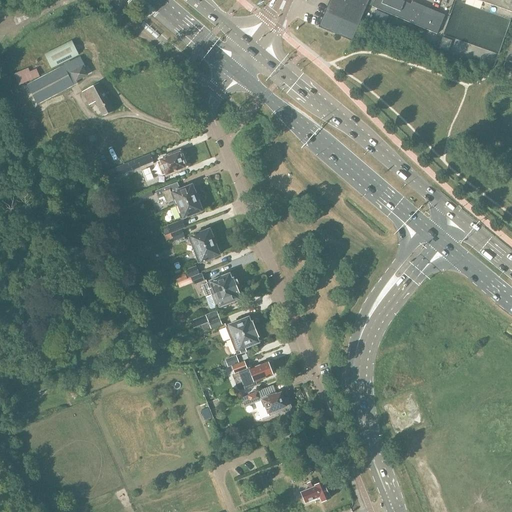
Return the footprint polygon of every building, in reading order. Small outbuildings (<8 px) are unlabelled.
[(352,41),(368,0),(329,0),(318,27),(342,37),(352,41)] [(374,0),(372,7),(437,34),(445,15),(412,1),(410,4),(400,0),(374,0)] [(511,0),(477,0),(511,12),(511,10),(511,0)] [(388,15),(376,10),(373,17),(385,22),(388,15)] [(438,48),(449,52),(453,41),(442,37),(438,48)] [(51,69),(78,55),(71,40),(44,54),(51,69)] [(511,40),(503,66),(504,66),(505,61),(511,63),(511,43),(511,42),(511,40)] [(74,85),(70,79),(63,65),(27,85),(37,105),(74,85)] [(28,68),(14,74),(16,79),(19,85),(39,77),(36,69),(29,72),(28,68)] [(95,102),(103,116),(114,111),(98,83),(88,89),(82,92),(89,105),(95,102)] [(163,159),(157,162),(162,175),(174,171),(175,171),(176,171),(176,170),(184,167),(184,165),(185,164),(183,160),(182,160),(179,153),(165,159),(165,158),(163,159)] [(153,162),(150,154),(138,159),(141,167),(153,162)] [(138,159),(108,171),(111,178),(141,167),(138,159)] [(191,185),(180,190),(177,182),(155,191),(157,198),(165,195),(168,202),(173,199),(176,206),(196,198),(196,197),(197,195),(195,192),(194,192),(191,185)] [(197,199),(196,198),(176,206),(181,219),(186,217),(187,217),(187,216),(201,211),(199,205),(200,203),(198,199),(197,199)] [(181,229),(185,228),(182,220),(161,228),(164,236),(181,230),(181,229)] [(173,238),(174,240),(174,241),(184,237),(181,230),(164,236),(166,241),(173,238)] [(191,251),(214,242),(214,241),(215,240),(213,236),(211,235),(209,230),(195,235),(194,235),(193,235),(193,236),(189,237),(190,240),(194,250),(191,251)] [(196,258),(198,263),(203,261),(203,262),(205,261),(205,260),(219,255),(217,249),(218,247),(216,243),(214,243),(214,242),(191,251),(194,259),(196,258)] [(199,274),(196,266),(186,270),(189,278),(199,274)] [(184,273),(175,277),(177,283),(187,279),(184,273)] [(194,284),(204,281),(202,274),(191,277),(194,284)] [(205,297),(206,298),(235,286),(233,279),(231,280),(229,275),(207,283),(206,283),(202,284),(203,286),(201,286),(201,287),(205,297)] [(211,310),(215,308),(239,299),(236,293),(238,293),(235,286),(206,298),(211,310)] [(209,322),(219,318),(216,311),(191,321),(194,328),(201,325),(209,322)] [(204,332),(211,329),(211,330),(222,325),(219,318),(209,322),(201,325),(204,332)] [(248,318),(226,327),(231,339),(254,330),(252,323),(250,323),(248,318)] [(254,330),(231,339),(237,355),(246,351),(245,347),(258,342),(255,337),(257,336),(254,330)] [(238,363),(235,356),(225,360),(228,367),(238,363)] [(244,362),(232,366),(235,374),(238,372),(245,389),(256,385),(255,382),(265,378),(267,378),(266,377),(273,375),(272,373),(273,372),(271,368),(270,368),(268,363),(255,367),(254,367),(254,368),(250,369),(249,368),(247,369),(244,362)] [(245,390),(247,396),(257,392),(255,386),(245,390)] [(244,405),(244,408),(255,403),(261,420),(289,409),(290,407),(287,399),(285,398),(283,399),(281,393),(276,395),(275,394),(267,397),(268,398),(261,401),(257,392),(247,396),(241,398),(244,405)] [(204,419),(211,417),(209,407),(202,409),(204,419)] [(293,445),(306,439),(302,431),(289,436),(293,445)] [(315,471),(312,463),(310,458),(304,461),(309,473),(315,471)] [(317,485),(313,481),(307,483),(310,489),(301,492),(305,503),(319,497),(321,502),(330,498),(323,482),(317,485)]
